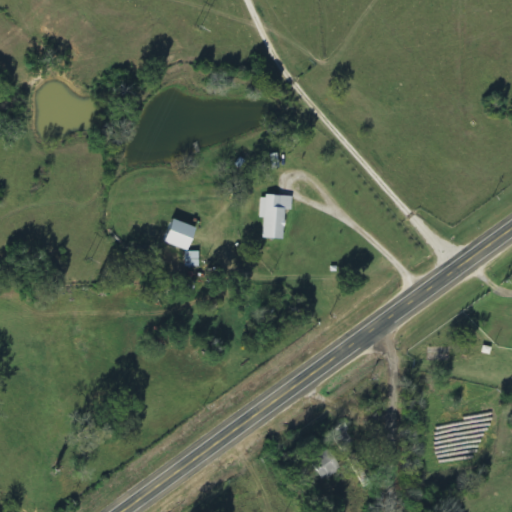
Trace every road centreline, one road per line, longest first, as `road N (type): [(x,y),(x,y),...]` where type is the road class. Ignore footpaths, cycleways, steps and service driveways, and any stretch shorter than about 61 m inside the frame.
road 1 (primary): [(511,234),(120,511)]
road 2 (residential): [(405,511),(387,324)]
